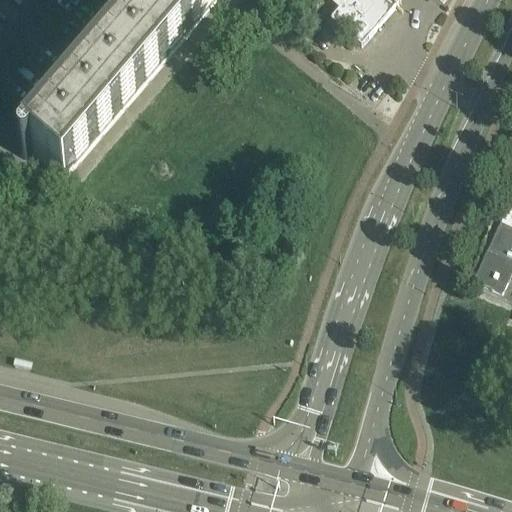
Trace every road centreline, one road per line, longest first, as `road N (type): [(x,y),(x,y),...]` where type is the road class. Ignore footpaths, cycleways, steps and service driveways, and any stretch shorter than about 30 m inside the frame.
road 1 (secondary): [(481,0),(386,203),(330,355),(299,470)]
road 2 (secondary): [(363,486),(439,226),(511,44)]
road 3 (primary): [(299,470),(0,397)]
road 4 (primary): [(0,458),(223,511)]
